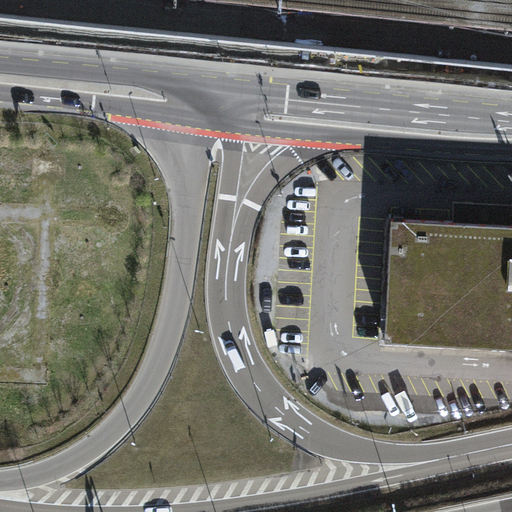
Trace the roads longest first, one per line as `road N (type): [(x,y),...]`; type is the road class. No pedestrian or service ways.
road 1 (primary): [(200,98),(186,249),(152,379),(88,452),(46,473),(0,482)]
road 2 (motorway): [(491,448),(396,454),(305,431),(255,384),(236,349),(226,298)]
road 3 (motorway): [(491,448),(337,488),(164,511)]
road 4 (motorway): [(226,298),(250,207),(295,155),(344,135),(440,122)]
road 5 (primary): [(440,122),(200,98)]
road 6 (motorway): [(226,298),(233,137),(223,114),(200,98)]
road 7 (primary): [(0,79),(200,98)]
